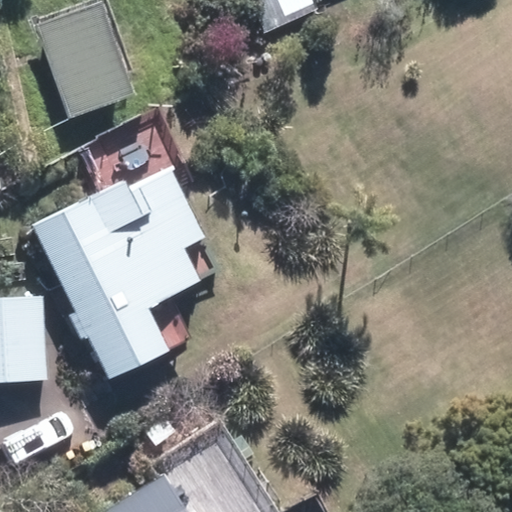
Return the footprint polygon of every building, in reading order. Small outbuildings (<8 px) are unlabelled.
[(242,0),(255,28),(315,0),(242,0)] [(84,6),(29,26),(62,114),(117,93),(84,6)] [(150,180),(30,240),(97,373),(136,354),(117,316),(198,275),(150,180)] [(42,301),(0,301),(0,384),(44,383),(42,301)] [(157,511),(143,491),(110,511),(157,511)]
